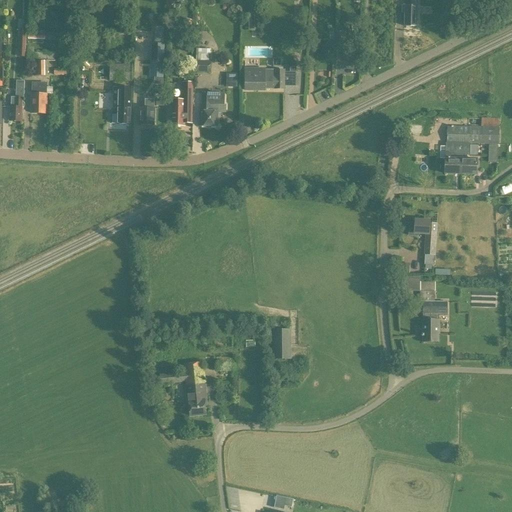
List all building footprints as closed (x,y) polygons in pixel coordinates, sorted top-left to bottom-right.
[(410,0),(410,6),(403,6),(402,13),(405,13),(404,26),(416,26),(416,0),(410,0)] [(190,32),(194,22),(185,18),(181,28),(190,32)] [(155,31),(155,42),(163,43),(163,31),(155,31)] [(334,45),(343,45),(343,32),(335,32),(334,45)] [(151,45),(150,78),(163,78),(164,45),(151,45)] [(35,62),(34,76),(48,76),(48,62),(55,62),(55,53),(34,53),(34,48),(27,47),(27,62),(35,62)] [(212,60),(212,49),(199,49),(199,60),(212,60)] [(195,61),(195,73),(211,73),(211,62),(195,61)] [(131,82),(131,65),(109,65),(109,82),(131,82)] [(264,70),(264,76),(245,76),(244,91),(264,91),(264,89),(285,90),(285,70),(264,70)] [(238,86),(238,74),(228,74),(229,87),(238,86)] [(32,82),(31,94),(31,114),(46,114),(47,83),(32,82)] [(182,82),(182,100),(171,100),(171,126),(184,126),(184,124),(192,124),(193,83),(182,82)] [(15,97),(14,107),(10,107),(10,121),(21,122),(22,98),(23,98),(24,88),(16,87),(15,97)] [(201,93),(201,111),(200,111),(200,126),(217,127),(217,113),(226,113),(226,105),(224,105),(224,94),(201,93)] [(120,96),(120,108),(117,108),(117,124),(130,125),(131,96),(120,96)] [(145,99),(144,109),(139,108),(139,125),(154,125),(154,100),(145,99)] [(447,126),(446,143),(459,144),(470,144),(498,145),(499,119),(487,118),(481,118),(481,127),(447,126)] [(444,174),(458,174),(459,144),(446,143),(445,143),(444,174)] [(476,160),(466,159),(466,155),(469,155),(470,144),(459,144),(458,174),(476,175),(476,160)] [(414,233),(425,234),(423,255),(425,255),(424,265),(434,265),(436,232),(429,231),(429,221),(414,220),(414,233)] [(422,302),(423,320),(422,320),(422,342),(438,342),(438,334),(439,334),(439,320),(438,320),(438,316),(447,316),(447,302),(434,302),(434,291),(435,291),(435,282),(420,282),(420,291),(420,302),(422,302)] [(273,331),(274,359),(290,359),(289,331),(273,331)] [(216,371),(233,371),(234,358),(217,357),(216,371)] [(206,415),(205,406),(208,406),(203,362),(183,364),(184,372),(159,375),(160,385),(185,383),(185,386),(184,386),(186,402),(188,402),(190,417),(206,415)]
